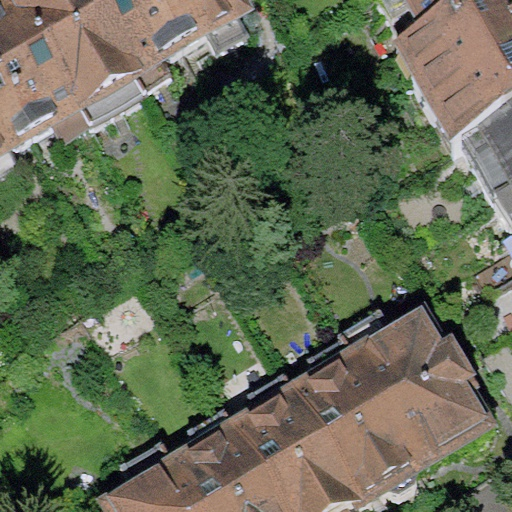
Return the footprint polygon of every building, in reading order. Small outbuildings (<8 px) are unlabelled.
[(88,136),(89,138),(145,105),(144,103),(83,0),(36,0),(28,5),(15,13),(88,136)] [(83,0),(144,103),(170,87),(161,72),(182,59),(147,0),(83,0)] [(147,0),(182,59),(206,45),(216,62),(246,45),(236,27),(239,25),(223,0),(147,0)] [(511,0),(379,0),(373,4),(406,62),(511,0)] [(511,0),(406,62),(398,67),(453,162),(461,157),(511,127),(511,0)] [(0,94),(32,148),(53,136),(62,151),(88,136),(15,13),(0,21),(0,94)] [(32,148),(0,94),(0,190),(18,180),(8,162),(32,148)] [(495,215),(511,205),(511,127),(461,157),(495,215)] [(511,244),(511,205),(495,215),(511,244)] [(379,321),(339,345),(342,349),(418,477),(434,468),(462,451),(467,452),(469,453),(474,452),(478,451),(481,449),(484,446),(486,442),(487,439),(488,433),(487,429),(486,426),(484,422),(480,419),(475,416),(472,415),(464,402),(471,398),(448,359),(441,364),(421,330),(394,346),(379,321)] [(511,407),(511,348),(486,365),(511,407)] [(297,410),(357,511),(360,511),(375,504),(387,496),(389,500),(398,503),(413,494),(416,485),(413,481),(418,477),(342,349),(307,370),(322,395),(297,410)] [(357,511),(297,410),(282,385),(247,406),(262,431),(237,446),(276,511),(357,511)] [(177,483),(194,511),(276,511),(237,446),(222,422),(187,443),(202,467),(177,483)] [(194,511),(177,483),(160,454),(119,478),(135,502),(118,511),(194,511)]
